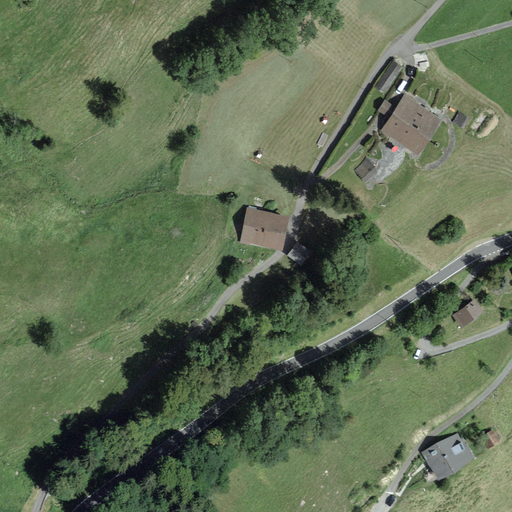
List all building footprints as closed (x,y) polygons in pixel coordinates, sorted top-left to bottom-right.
[(404,68),(395,62),(377,89),(386,95),(404,68)] [(443,118),(407,96),(400,107),(388,99),(381,110),(391,116),(384,128),(422,152),(443,118)] [(366,179),(379,167),(368,155),(355,167),(366,179)] [(285,215),(250,210),(245,242),(279,248),(285,215)] [(296,238),(288,251),(300,259),(308,246),(296,238)] [(482,312),(475,302),(455,315),(463,325),(482,312)] [(460,441),(457,435),(425,453),(439,477),(473,457),(463,439),(460,441)]
